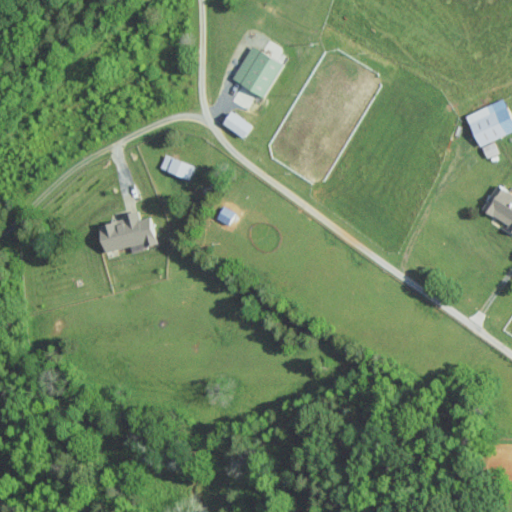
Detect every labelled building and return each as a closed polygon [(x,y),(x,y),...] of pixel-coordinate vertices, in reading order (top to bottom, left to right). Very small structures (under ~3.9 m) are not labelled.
[(235,79),(265,96),(285,63),(254,45),(235,79)] [(470,113),(486,158),(500,153),(495,139),(511,132),(511,113),(507,99),(470,113)] [(255,125),(235,111),(226,123),(246,138),(255,125)] [(162,169),(191,178),(196,164),(166,155),(162,169)] [(484,210),(511,225),(511,191),(498,184),(484,210)] [(159,245),(152,217),(142,219),(140,214),(101,224),(108,252),(132,246),(134,251),(159,245)]
